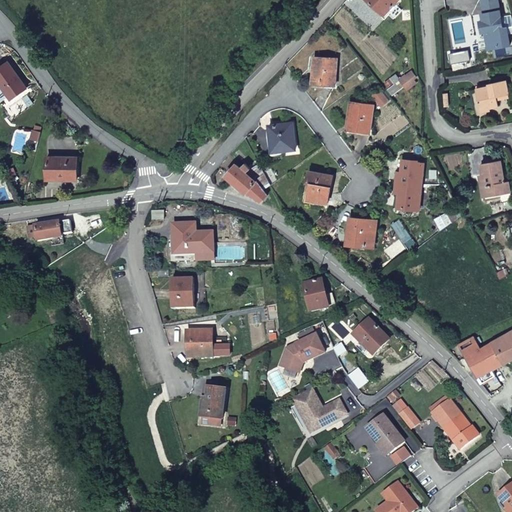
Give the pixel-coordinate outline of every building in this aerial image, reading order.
[(369,0),(385,14),(398,0),(369,0)] [(490,38),(487,38),(488,48),(510,44),(508,27),(504,27),(500,0),(484,0),(487,12),(483,12),(484,19),(485,30),(489,29),(490,38)] [(337,58),(314,57),(312,83),(335,85),(337,58)] [(8,62),(0,68),(0,82),(3,87),(9,96),(11,99),(27,88),(8,62)] [(411,66),(400,75),(408,85),(416,78),(412,73),(415,71),(411,66)] [(396,70),(391,74),(395,79),(400,75),(396,70)] [(477,89),(481,107),(490,105),(490,108),(499,106),(497,97),(509,94),(506,80),(489,83),(489,86),(477,89)] [(9,96),(3,87),(0,89),(0,99),(1,101),(9,96)] [(380,88),(372,94),(381,106),(389,100),(380,88)] [(375,105),(352,101),(348,129),(358,130),(357,134),(370,135),(375,105)] [(293,123),(269,125),(270,135),(273,135),(275,151),(296,149),(293,123)] [(77,158),(47,157),(47,179),(77,179),(77,158)] [(396,182),(421,184),(423,163),(403,160),(402,172),(397,172),(396,182)] [(501,160),(481,163),(486,196),(510,192),(509,181),(504,181),(501,160)] [(236,164),(226,175),(247,193),(260,202),(267,195),(256,181),(247,172),(251,168),(245,163),(240,167),(236,164)] [(333,175),(310,171),(307,182),(311,183),(308,199),(327,203),(333,175)] [(419,210),(421,184),(396,182),(395,192),(400,192),(398,207),(419,210)] [(377,221),(350,218),(347,243),(374,246),(377,221)] [(71,221),(36,226),(38,238),(39,241),(64,237),(63,233),(73,232),(71,221)] [(196,224),(174,225),(175,254),(197,252),(196,224)] [(0,239),(31,253),(38,244),(13,233),(13,231),(10,230),(11,225),(0,225),(0,239)] [(38,238),(36,226),(29,227),(30,239),(38,238)] [(195,279),(172,279),(173,300),(176,300),(176,309),(196,308),(195,279)] [(322,280),(305,284),(311,311),(328,307),(322,280)] [(354,335),(371,352),(378,345),(381,348),(390,340),(370,319),(354,335)] [(325,352),(317,334),(316,335),(313,329),(299,336),(302,341),(288,348),(281,366),(300,373),(303,363),(325,352)] [(213,330),(188,331),(188,343),(191,343),(192,358),(214,357),(213,330)] [(511,330),(492,342),(502,363),(511,358),(511,330)] [(475,337),(460,344),(476,371),(490,364),(500,358),(492,342),(481,348),(475,337)] [(342,343),(333,348),(341,361),(349,356),(342,343)] [(378,345),(371,352),(374,355),(381,348),(378,345)] [(500,358),(490,364),(492,369),(502,363),(500,358)] [(492,369),(490,364),(476,371),(483,383),(496,376),(492,369)] [(359,369),(350,376),(359,387),(368,380),(359,369)] [(226,389),(206,387),(203,417),(218,419),(219,409),(223,409),(226,389)] [(322,405),(313,388),(293,399),(296,405),(292,408),(300,422),(304,420),(311,433),(348,414),(340,399),(324,408),(321,410),(319,406),(322,405)] [(434,415),(445,429),(448,427),(459,441),(456,443),(462,452),(480,438),(474,430),(473,431),(452,402),(434,415)] [(412,415),(404,421),(413,432),(421,426),(412,415)] [(368,429),(380,445),(382,444),(391,454),(406,444),(385,416),(368,429)] [(448,427),(445,429),(456,443),(459,441),(448,427)] [(331,444),(326,448),(331,456),(337,452),(331,444)] [(382,444),(380,445),(378,447),(386,458),(391,454),(382,444)] [(405,450),(394,458),(400,466),(411,457),(405,450)] [(378,511),(416,511),(419,510),(400,484),(384,496),(389,504),(378,511)] [(511,511),(511,490),(500,500),(510,511),(509,511),(511,511)]
